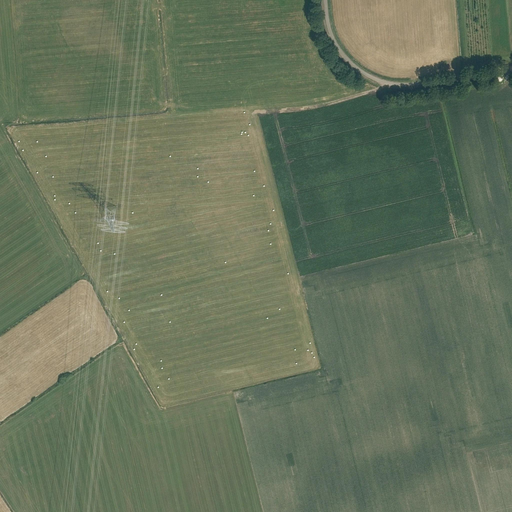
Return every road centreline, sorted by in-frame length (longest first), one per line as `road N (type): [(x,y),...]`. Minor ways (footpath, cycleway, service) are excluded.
road 1 (unclassified): [(511,68),(412,84),(375,78),(335,44),(325,0)]
road 2 (track): [(387,82),(317,105),(260,110)]
